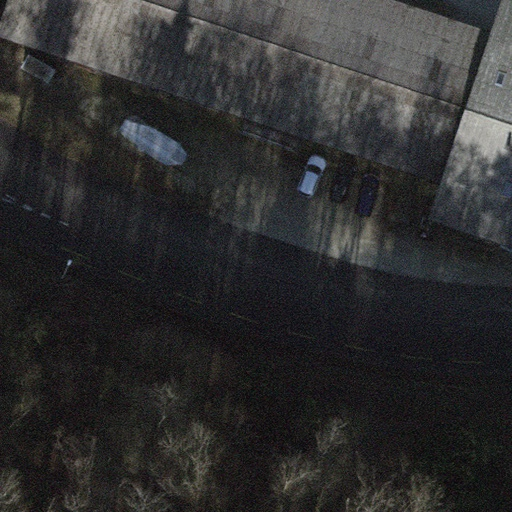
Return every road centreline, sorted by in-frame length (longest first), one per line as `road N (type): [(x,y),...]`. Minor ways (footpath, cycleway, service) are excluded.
road 1 (tertiary): [(0,192),(115,239),(259,283),(411,320),(511,329)]
road 2 (track): [(133,511),(39,446),(0,434)]
